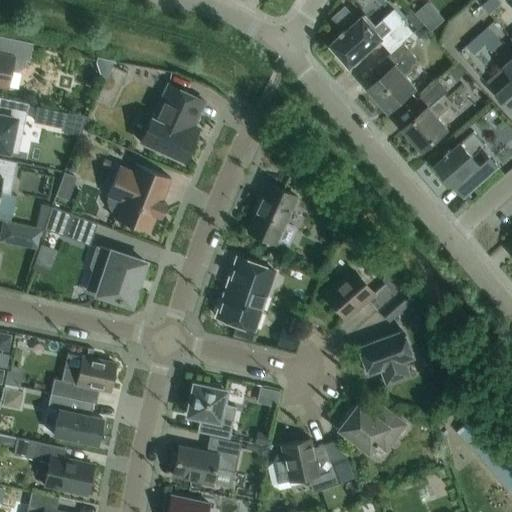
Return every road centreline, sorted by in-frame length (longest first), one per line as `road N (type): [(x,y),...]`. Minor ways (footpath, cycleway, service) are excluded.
road 1 (residential): [(448,239),(285,50)]
road 2 (residential): [(165,340),(249,124)]
road 3 (residential): [(128,511),(165,340)]
road 4 (residential): [(165,340),(0,304)]
road 5 (residential): [(303,368),(165,340)]
